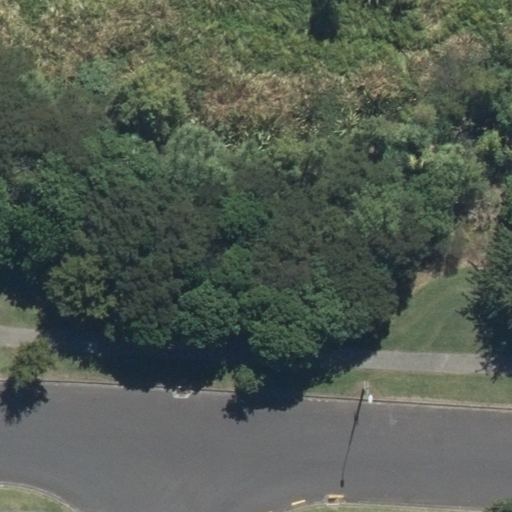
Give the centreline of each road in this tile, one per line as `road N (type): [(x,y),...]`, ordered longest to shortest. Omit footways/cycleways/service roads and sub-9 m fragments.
road 1 (residential): [(511,462),(162,446)]
road 2 (residential): [(162,446),(0,445)]
